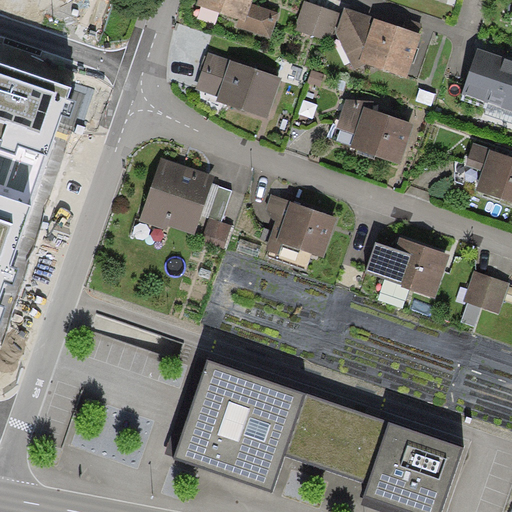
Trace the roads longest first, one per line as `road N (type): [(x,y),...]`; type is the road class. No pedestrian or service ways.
road 1 (residential): [(138,88),(0,488)]
road 2 (residential): [(511,242),(193,131),(138,88)]
road 3 (residential): [(138,88),(112,65),(0,26)]
